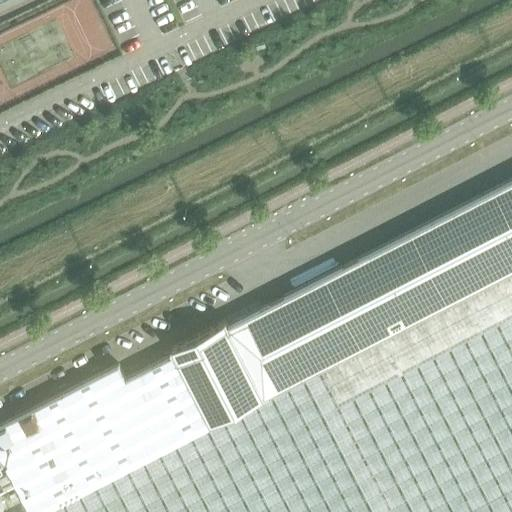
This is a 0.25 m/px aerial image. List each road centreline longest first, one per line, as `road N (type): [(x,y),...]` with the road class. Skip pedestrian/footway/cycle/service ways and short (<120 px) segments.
road 1 (track): [(511,6),(0,268)]
road 2 (unclassified): [(0,365),(511,104)]
